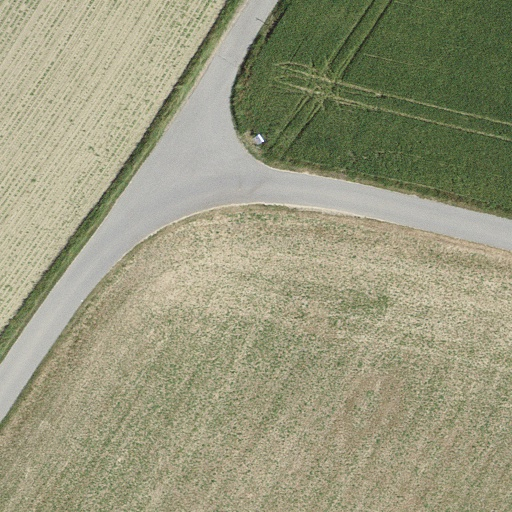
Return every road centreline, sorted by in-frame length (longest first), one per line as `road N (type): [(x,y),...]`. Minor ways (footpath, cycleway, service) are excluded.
road 1 (unclassified): [(0,398),(167,164),(511,240)]
road 2 (track): [(167,164),(270,0)]
